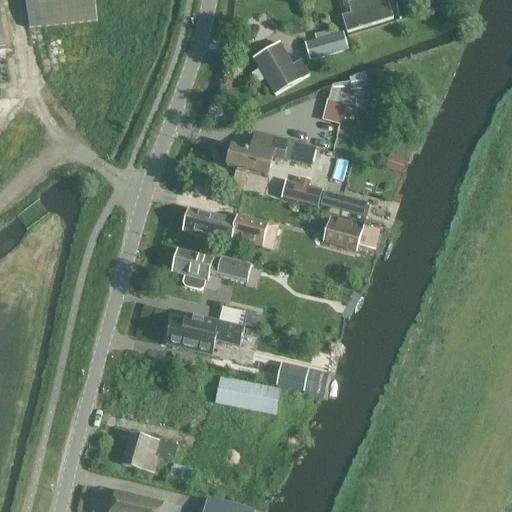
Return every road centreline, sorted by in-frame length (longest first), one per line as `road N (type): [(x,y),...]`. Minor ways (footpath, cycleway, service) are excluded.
road 1 (tertiary): [(61,511),(145,194),(210,0)]
road 2 (track): [(460,511),(511,401)]
